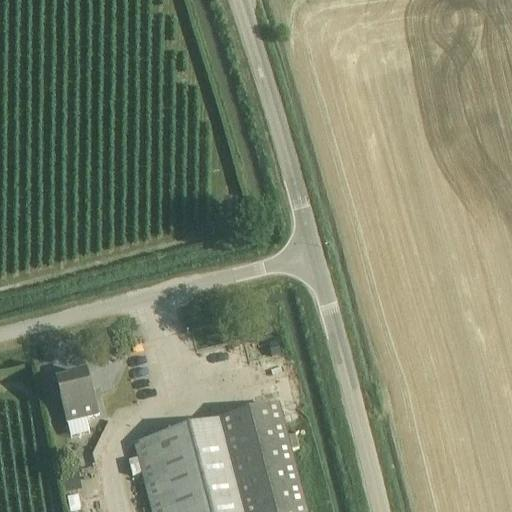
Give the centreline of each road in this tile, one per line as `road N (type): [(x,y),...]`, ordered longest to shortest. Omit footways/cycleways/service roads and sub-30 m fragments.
road 1 (unclassified): [(0,334),(316,256)]
road 2 (unclassified): [(316,256),(239,0)]
road 3 (unclassified): [(383,511),(316,256)]
